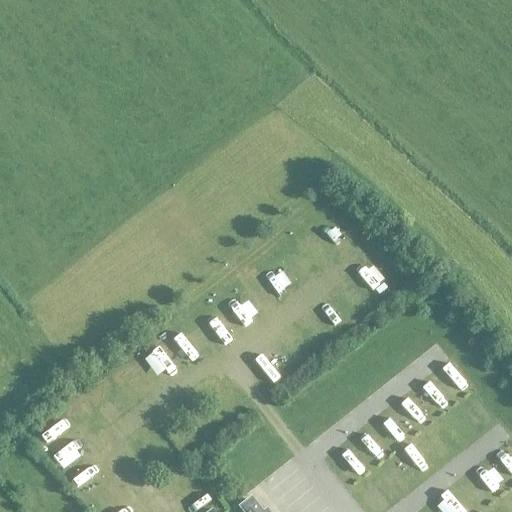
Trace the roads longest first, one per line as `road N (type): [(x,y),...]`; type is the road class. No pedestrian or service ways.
road 1 (track): [(352,256),(102,439),(164,511)]
road 2 (track): [(222,351),(306,458)]
